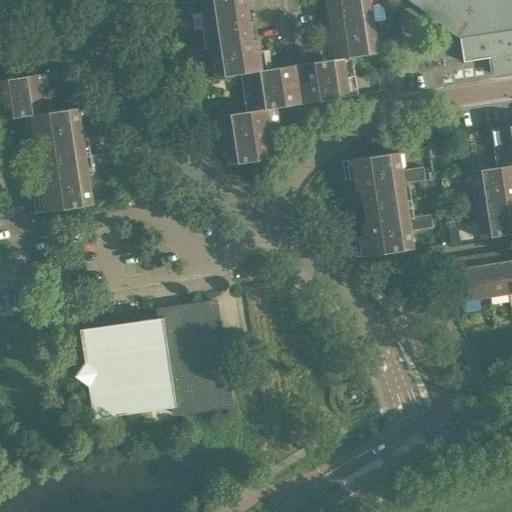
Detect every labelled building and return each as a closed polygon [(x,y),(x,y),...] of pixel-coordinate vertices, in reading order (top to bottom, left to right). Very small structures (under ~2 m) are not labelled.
[(200,0),(179,3),(181,16),(203,13),(209,47),(186,51),(188,64),(210,60),(213,78),(248,73),(254,111),(219,116),(222,135),(214,136),(216,149),(224,147),(227,166),(269,159),(266,141),(271,140),(270,133),(273,133),(273,127),(269,127),(266,109),(305,103),(348,97),(342,59),(377,53),(374,35),(381,34),(379,21),(372,22),(369,0),(325,0),(330,28),(325,29),(326,36),(322,37),(323,42),(327,42),(330,60),(299,65),(260,71),(258,53),(261,52),(260,47),(257,47),(256,40),(251,41),(246,7),(250,7),(249,0),(200,0)] [(462,62),(487,59),(489,58),(492,75),(511,71),(511,0),(406,0),(459,39),(462,62)] [(0,119),(6,119),(30,115),(35,147),(39,147),(44,180),(40,180),(44,212),(92,205),(89,188),(111,184),(109,172),(87,175),(82,140),(103,137),(101,124),(80,127),(77,108),(42,114),(36,75),(0,80),(0,119)] [(469,171),(472,190),(457,192),(459,205),(474,202),(479,239),(511,233),(511,125),(498,128),(504,166),(469,171)] [(422,167),(400,171),(397,152),(349,160),(354,192),(359,191),(364,224),(360,225),(365,256),(412,249),(409,231),(431,227),(429,215),(407,218),(401,183),(424,180),(422,167)] [(511,250),(453,259),(459,302),(511,293),(511,250)] [(166,316),(79,329),(84,362),(73,376),(87,386),(92,418),(195,403),(196,410),(230,404),(214,301),(180,306),(183,323),(161,326),(160,319),(167,318),(166,316)]
